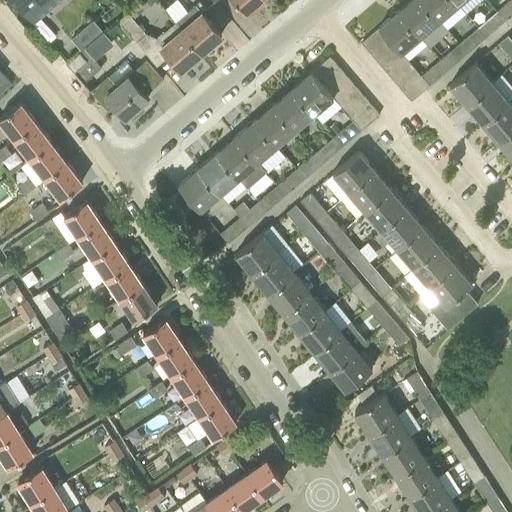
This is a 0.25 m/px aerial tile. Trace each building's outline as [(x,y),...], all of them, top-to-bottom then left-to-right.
[(60,0),(14,0),(34,23),(60,0)] [(144,8),(153,0),(138,0),(138,1),(144,8)] [(178,16),(188,8),(181,0),(175,0),(169,6),(178,16)] [(188,12),(187,11),(175,21),(202,52),(222,34),(202,12),(206,8),(200,0),(196,4),(196,5),(188,12)] [(235,0),(247,13),(261,0),(235,0)] [(423,0),(409,0),(399,9),(421,35),(422,35),(440,19),(423,0)] [(459,3),(456,0),(423,0),(440,19),(459,3)] [(511,14),(511,0),(509,0),(498,10),(506,20),(511,14)] [(421,35),(399,9),(379,26),(380,26),(388,36),(396,45),(402,52),(421,35)] [(506,20),(498,10),(479,26),(487,36),(506,20)] [(134,18),(128,11),(119,20),(139,43),(150,55),(161,45),(169,54),(182,69),(202,52),(175,21),(158,37),(146,31),(134,18)] [(72,38),(82,49),(85,47),(103,31),(93,20),(72,38)] [(380,26),(362,41),(370,51),(388,36),(380,26)] [(468,52),(487,36),(479,26),(460,42),(468,52)] [(511,38),(509,35),(500,44),(511,58),(511,38)] [(370,51),(378,61),(396,45),(388,36),(370,51)] [(449,68),(468,52),(460,42),(441,58),(449,68)] [(405,55),(402,52),(396,45),(378,61),(387,71),(405,55)] [(75,71),(84,81),(102,66),(85,47),(82,49),(79,51),(87,60),(75,71)] [(67,62),(75,71),(87,60),(79,51),(67,62)] [(338,65),(330,55),(312,70),(320,80),(338,65)] [(387,71),(395,80),(413,65),(405,55),(387,71)] [(109,74),(91,89),(107,108),(114,102),(126,117),(129,114),(133,119),(145,108),(141,103),(148,97),(145,94),(164,77),(147,58),(135,69),(117,84),(109,74)] [(430,84),(449,68),(441,58),(422,75),(430,84)] [(476,61),(450,84),(467,103),(493,81),(476,61)] [(347,74),(338,65),(320,80),(329,90),(347,74)] [(395,80),(403,90),(422,75),(413,65),(395,80)] [(0,95),(13,83),(0,69),(0,95)] [(293,86),(315,112),(321,120),(341,104),(337,100),(329,90),(320,80),(312,70),(293,86)] [(355,84),(347,74),(329,90),(337,100),(355,84)] [(412,100),(424,90),(430,84),(422,75),(403,90),(412,100)] [(509,99),(493,81),(467,103),(483,122),(509,99)] [(363,94),(355,84),(337,100),(341,104),(345,109),(363,94)] [(315,112),(293,86),(274,102),(296,128),(315,112)] [(372,104),(363,94),(345,109),(354,119),(372,104)] [(511,130),(511,102),(509,99),(483,122),(500,141),(511,130)] [(37,120),(21,100),(0,116),(0,118),(15,137),(37,120)] [(277,144),(295,129),(296,128),(274,102),(255,119),(277,144)] [(354,119),(354,120),(362,129),(369,123),(380,113),(372,104),(354,119)] [(259,160),(277,144),(255,119),(236,135),(258,160),(259,160)] [(37,120),(15,137),(30,157),(52,140),(37,120)] [(335,136),(343,145),(362,129),(354,120),(335,136)] [(334,122),(329,126),(336,134),(340,129),(334,122)] [(511,155),(511,130),(500,141),(511,155)] [(236,135),(217,151),(239,177),(240,176),(248,186),(267,170),(259,160),(258,160),(236,135)] [(324,162),(343,145),(335,136),(316,152),(324,162)] [(52,140),(30,157),(45,177),(68,160),(52,140)] [(0,161),(0,162),(12,153),(5,144),(0,147),(0,161)] [(376,169),(359,149),(333,171),(350,191),(376,169)] [(239,177),(217,151),(198,167),(220,193),(221,192),(239,177)] [(297,168),(305,178),(316,169),(324,162),(316,152),(297,168)] [(61,197),(83,180),(68,160),(45,177),(61,197)] [(179,183),(201,209),(209,218),(229,201),(221,192),(220,193),(198,167),(179,183)] [(286,194),(305,178),(297,168),(278,184),(286,194)] [(350,191),(355,197),(349,201),(352,204),(357,199),(366,210),(392,188),(376,169),(350,191)] [(18,184),(25,193),(36,184),(30,176),(18,184)] [(267,210),(286,194),(278,184),(259,200),(267,210)] [(382,229),(408,207),(392,188),(366,210),(382,229)] [(318,219),(327,211),(311,192),(302,200),(318,219)] [(64,214),(78,235),(101,219),(87,198),(64,214)] [(248,226),(267,210),(259,200),(240,216),(248,226)] [(32,211),(37,219),(49,211),(44,203),(32,211)] [(287,212),(303,231),(313,223),(297,203),(287,212)] [(398,248),(424,226),(408,207),(382,229),(398,248)] [(343,229),(327,211),(318,219),(334,237),(343,229)] [(57,226),(51,216),(39,225),(45,234),(57,226)] [(229,242),(248,226),(240,216),(220,232),(229,242)] [(78,235),(92,256),(116,240),(101,219),(78,235)] [(329,241),(313,223),(303,231),(319,250),(329,241)] [(273,224),(237,253),(253,273),(279,251),(289,243),(273,224)] [(414,267),(440,244),(424,226),(398,248),(414,267)] [(350,256),(359,248),(343,229),(334,237),(350,256)] [(92,256),(106,277),(130,261),(116,240),(92,256)] [(75,251),(69,241),(68,242),(57,249),(63,258),(75,251)] [(336,268),(345,260),(329,241),(319,250),(336,268)] [(295,270),(304,263),(289,243),(279,251),(253,273),(268,292),(295,270)] [(430,285),(456,263),(440,244),(414,267),(406,273),(422,292),(430,285)] [(359,248),(350,256),(366,275),(375,267),(359,248)] [(352,287),(362,279),(345,260),(336,268),(352,287)] [(106,277),(120,297),(144,282),(130,261),(106,277)] [(77,279),(89,271),(83,262),(71,271),(77,279)] [(0,277),(8,271),(2,263),(0,264),(0,277)] [(430,285),(447,305),(473,282),(456,263),(430,285)] [(382,294),(391,286),(375,267),(366,275),(382,294)] [(284,311),(310,290),(295,270),(268,292),(284,311)] [(368,306),(378,298),(362,279),(352,287),(368,306)] [(135,319),(158,303),(144,282),(120,297),(135,319)] [(407,305),(391,286),(382,294),(398,313),(407,305)] [(300,331),(326,310),(310,290),(284,311),(300,331)] [(395,317),(378,298),(368,306),(385,326),(395,317)] [(17,305),(22,312),(32,306),(27,299),(17,305)] [(326,310),(300,331),(315,351),(342,329),(351,321),(336,302),(326,310)] [(398,313),(415,332),(424,324),(407,305),(398,313)] [(32,306),(22,312),(26,320),(37,313),(32,306)] [(48,316),(61,338),(73,330),(60,308),(48,316)] [(181,337),(167,316),(143,332),(158,353),(181,337)] [(411,336),(395,317),(385,326),(401,344),(411,336)] [(330,369),(357,348),(356,347),(366,339),(351,321),(342,329),(315,351),(330,369)] [(117,338),(129,330),(123,322),(111,330),(117,338)] [(137,344),(132,334),(118,342),(120,344),(125,351),(137,344)] [(181,337),(158,353),(172,374),(195,358),(181,337)] [(48,353),(58,347),(54,341),(44,348),(48,353)] [(125,351),(120,344),(111,349),(116,357),(125,351)] [(58,347),(48,353),(54,362),(52,363),(57,370),(67,363),(62,356),(63,355),(58,347)] [(330,369),(346,389),(373,368),(357,348),(330,369)] [(172,374),(186,395),(209,379),(195,358),(172,374)] [(142,376),(155,368),(149,359),(136,367),(142,376)] [(420,399),(431,392),(417,370),(407,377),(420,399)] [(209,379),(186,395),(200,415),(223,400),(209,379)] [(0,384),(0,412),(6,409),(16,403),(17,404),(20,402),(7,380),(4,382),(0,384)] [(156,397),(168,389),(163,380),(151,388),(156,397)] [(84,389),(80,382),(70,389),(74,396),(84,389)] [(357,394),(362,401),(376,391),(371,384),(357,394)] [(79,404),(88,399),(87,398),(89,397),(84,389),(74,396),(79,404)] [(384,392),(355,410),(369,432),(398,413),(384,392)] [(434,419),(445,412),(431,392),(420,399),(434,419)] [(214,436),(237,421),(223,400),(200,415),(214,436)] [(170,418),(182,410),(176,401),(164,410),(170,418)] [(0,442),(19,431),(6,409),(0,412),(0,442)] [(458,433),(445,412),(434,419),(447,440),(458,433)] [(411,434),(398,413),(369,432),(382,453),(411,434)] [(30,439),(46,429),(39,417),(23,427),(30,439)] [(0,442),(0,449),(10,466),(33,452),(19,431),(0,442)] [(447,440),(461,461),(472,454),(458,433),(447,440)] [(382,453),(396,474),(425,455),(411,434),(382,453)] [(232,435),(224,440),(231,450),(239,445),(232,435)] [(195,454),(207,446),(202,438),(189,446),(195,454)] [(110,453),(120,447),(116,439),(105,446),(110,453)] [(224,455),(231,450),(224,440),(217,444),(218,446),(224,455)] [(120,447),(110,453),(114,460),(125,454),(120,447)] [(461,461),(474,482),(485,474),(472,454),(461,461)] [(409,494),(438,476),(425,455),(396,474),(409,494)] [(283,480),(268,458),(248,472),(263,494),(283,480)] [(192,464),(185,469),(191,478),(198,474),(192,464)] [(41,465),(19,479),(32,500),(54,486),(41,465)] [(184,483),(191,478),(185,469),(177,474),(184,483)] [(248,472),(228,487),(243,508),(263,494),(248,472)] [(474,482),(488,503),(498,496),(485,474),(474,482)] [(164,483),(167,486),(176,479),(174,476),(164,483)] [(427,511),(451,496),(438,476),(409,494),(420,511),(427,511)] [(59,511),(67,507),(54,486),(32,500),(39,511),(59,511)] [(148,494),(155,504),(166,496),(159,487),(148,494)] [(237,511),(243,508),(228,487),(207,501),(214,511),(237,511)] [(214,511),(207,501),(206,502),(199,491),(180,505),(184,511),(214,511)] [(155,504),(148,494),(137,502),(144,511),(155,504)] [(461,511),(451,496),(427,511),(461,511)] [(488,503),(493,511),(509,511),(498,496),(488,503)] [(109,511),(119,505),(114,498),(104,505),(109,511)]
